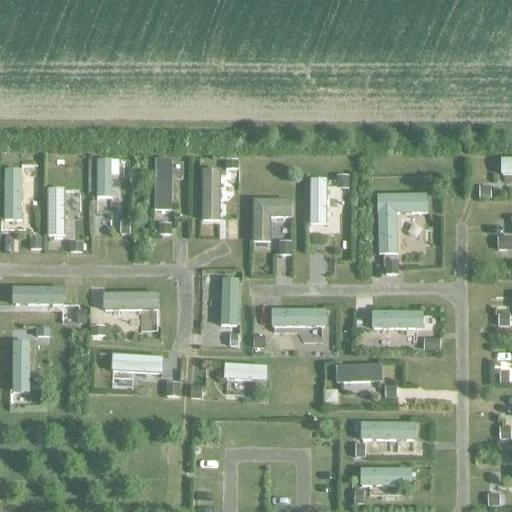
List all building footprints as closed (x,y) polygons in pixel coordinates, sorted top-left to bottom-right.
[(511,168),(490,168),(490,185),(511,185),(511,168)] [(100,208),(102,186),(110,186),(111,170),(87,169),(84,207),(100,208)] [(145,224),(160,225),(163,175),(147,175),(145,224)] [(0,228),(13,229),(14,178),(0,178),(0,228)] [(209,232),(211,179),(191,178),(189,231),(209,232)] [(428,211),(428,193),(377,195),(379,254),(397,254),(395,212),(428,211)] [(35,199),(36,244),(54,244),(54,198),(35,199)] [(289,199),(252,199),(252,242),(269,242),(269,217),(289,217),(289,199)] [(266,267),(266,291),(277,291),(278,267),(266,267)] [(205,334),(229,334),(230,287),(205,287),(205,334)] [(32,309),(32,295),(0,294),(0,312),(25,313),(25,309),(32,309)] [(143,303),(90,300),(89,318),(124,320),(122,340),(141,341),(143,303)] [(303,338),(304,320),(260,317),(259,336),(303,338)] [(361,318),(360,339),(417,341),(418,321),(361,318)] [(41,367),(28,367),(28,335),(11,335),(11,385),(41,384),(41,367)] [(414,418),(352,417),(352,434),(414,435),(414,418)] [(356,479),(374,480),(373,486),(408,488),(410,464),(357,461),(356,479)]
